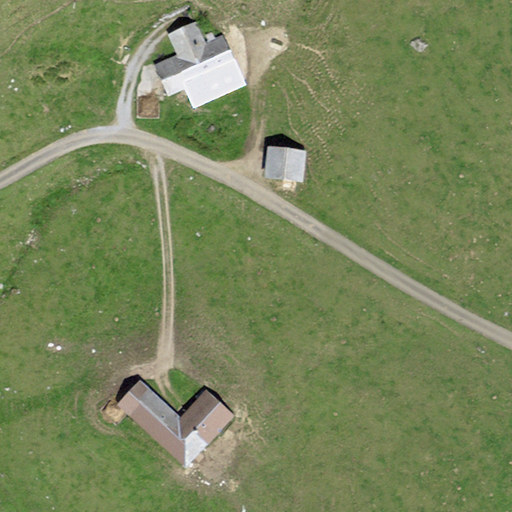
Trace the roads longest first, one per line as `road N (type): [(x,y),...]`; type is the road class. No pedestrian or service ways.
road 1 (track): [(0,181),(74,141),(100,134),(149,140),(511,341)]
road 2 (track): [(149,140),(168,259),(167,382)]
